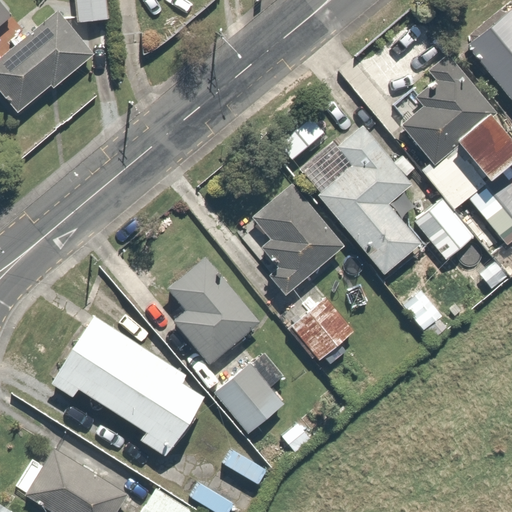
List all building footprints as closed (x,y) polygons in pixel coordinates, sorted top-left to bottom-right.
[(0,0),(0,33),(17,20),(0,0)] [(110,21),(108,0),(75,0),(77,23),(110,21)] [(98,60),(54,4),(0,51),(0,101),(14,119),(98,60)] [(164,5),(140,6),(142,51),(165,50),(164,5)] [(511,5),(468,42),(511,101),(511,5)] [(494,116),(450,57),(426,67),(435,79),(413,92),(423,107),(401,123),(437,165),(494,116)] [(412,186),(363,123),(329,146),(341,159),(309,186),(382,278),(423,243),(389,204),(412,186)] [(458,192),(496,241),(511,229),(511,228),(511,187),(494,164),(458,192)] [(344,249),(293,184),(252,216),(270,238),(260,243),(281,266),(267,275),(286,296),(344,249)] [(468,232),(436,194),(406,219),(438,257),(468,232)] [(261,323),(205,252),(164,281),(184,309),(171,318),(208,362),(261,323)] [(351,327),(319,288),(283,319),(315,357),(351,327)] [(185,372),(95,314),(51,377),(74,397),(81,389),(146,431),(140,438),(165,453),(204,393),(180,383),(185,372)] [(280,386),(243,350),(206,387),(242,423),(280,386)] [(265,465),(226,436),(214,453),(252,482),(265,465)] [(114,511),(126,489),(52,442),(24,490),(55,511),(114,511)] [(227,499),(191,478),(184,491),(219,511),(227,499)] [(187,511),(190,507),(147,479),(125,511),(187,511)]
